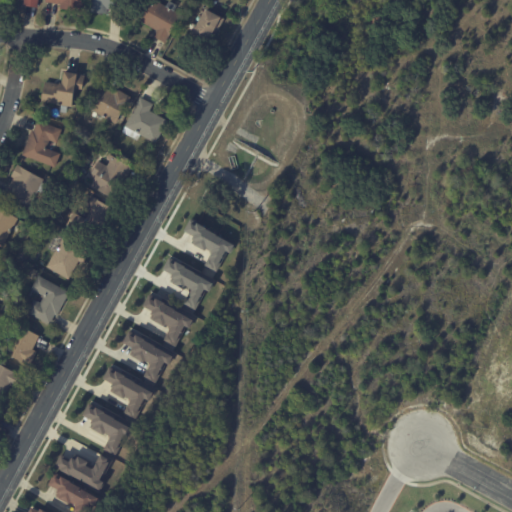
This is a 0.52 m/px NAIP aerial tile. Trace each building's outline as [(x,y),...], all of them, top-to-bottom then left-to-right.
[(57,3),(48,2),(48,0),(80,0),(80,10),(63,9),(63,3),(57,3)] [(125,0),(125,10),(110,9),(110,14),(95,13),(95,0),(125,0)] [(179,5),(176,10),(184,15),(168,42),(156,35),(159,30),(140,19),(151,0),(156,0),(168,6),(171,1),(179,5)] [(218,34),(212,45),(195,35),(210,8),(227,18),(218,34)] [(78,73),(82,73),(82,74),(89,76),(86,90),(80,89),(77,107),(71,106),(70,113),(63,112),(64,104),(44,101),(47,82),(64,84),(64,82),(66,83),(68,71),(78,73)] [(105,87),(116,93),(119,88),(134,97),(119,124),(91,108),(103,86),(105,87)] [(145,98),(156,104),(152,111),(171,121),(158,143),(142,135),(139,141),(124,132),(143,97),(145,98)] [(63,153),(58,168),(24,155),(34,130),(36,131),(40,120),(64,130),(60,142),(52,140),(49,148),(63,153)] [(130,169),(121,183),(126,186),(120,196),(114,192),(111,196),(93,185),(97,178),(92,175),(100,161),(109,166),(115,156),(132,166),(130,169)] [(47,194),(40,191),(31,209),(6,197),(16,178),(14,177),(20,166),(47,180),(45,183),(51,186),(47,194)] [(118,212),(101,242),(69,225),(76,212),(89,220),(93,213),(86,209),(93,196),(118,211),(118,212)] [(0,243),(0,207),(21,219),(5,246),(0,243)] [(235,244),(190,219),(184,230),(194,236),(191,242),(212,253),(205,265),(216,271),(227,251),(230,253),(235,244)] [(93,253),(87,265),(81,261),(71,280),(49,267),(57,252),(50,248),(57,234),(65,239),(66,237),(94,253),(93,253)] [(170,281),(191,291),(185,304),(197,310),(212,280),(168,259),(162,269),(173,274),(170,281)] [(60,315),(57,314),(52,325),(29,312),(35,300),(42,304),(46,296),(33,289),(40,276),(72,293),(60,315)] [(175,346),(185,326),(189,328),(194,318),(148,295),(143,306),(153,311),(150,318),(170,327),(164,340),(175,346)] [(41,338),(35,350),(39,352),(31,366),(5,353),(12,339),(5,336),(9,327),(16,331),(20,325),(42,336),(41,338)] [(157,383),(171,353),(128,332),(123,342),(133,348),(130,354),(150,364),(144,376),(157,383)] [(24,379),(18,389),(14,386),(4,404),(0,401),(0,363),(17,373),(17,372),(25,377),(24,379)] [(152,391),(109,367),(103,378),(114,384),(110,390),(130,401),(124,413),(136,419),(152,391)] [(132,427),(89,404),(83,415),(94,421),(90,426),(110,437),(103,449),(116,456),(132,427)] [(111,459),(100,454),(95,465),(73,455),(71,460),(60,455),(54,468),(101,489),(104,481),(102,481),(111,459)] [(91,511),(100,498),(56,472),(48,484),(59,490),(56,495),(75,506),(71,511),(86,511),(87,511),(89,511),(91,511)]
